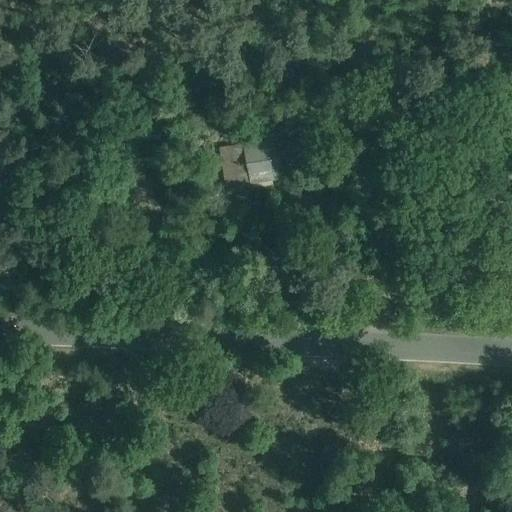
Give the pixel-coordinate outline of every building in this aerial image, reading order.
[(256,101),(234,102),(235,122),(257,121),(256,101)] [(338,118),(328,118),(328,123),(327,123),(327,137),(341,136),(340,122),(338,122),(338,118)] [(176,127),(167,128),(169,147),(178,146),(176,127)] [(138,143),(161,141),(160,129),(137,130),(138,143)] [(241,144),(220,147),(225,190),(251,185),(252,188),(273,185),(273,181),(284,179),(280,148),(276,149),(274,139),(241,144)] [(351,211),(351,198),(325,196),(325,210),(351,211)]
